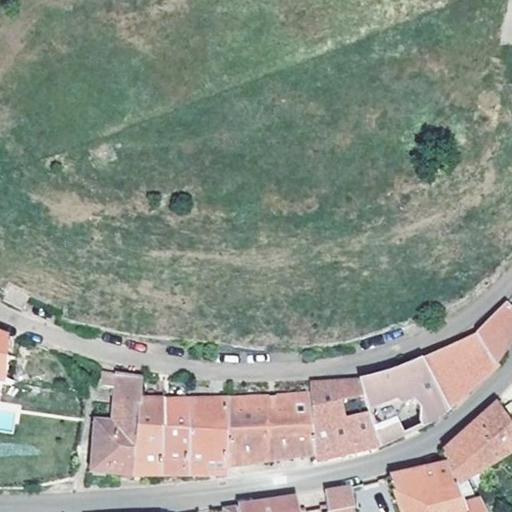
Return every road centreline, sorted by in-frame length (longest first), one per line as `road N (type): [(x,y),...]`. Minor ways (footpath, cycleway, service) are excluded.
road 1 (residential): [(0,504),(234,491),(357,470),(436,440),(511,372)]
road 2 (residential): [(0,319),(114,357),(299,375),(364,366),(432,341),(511,280)]
